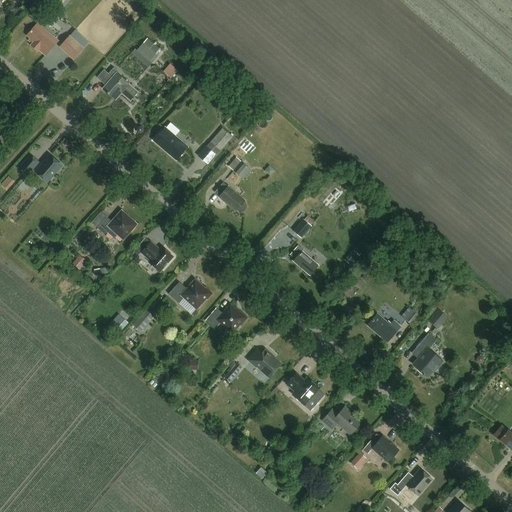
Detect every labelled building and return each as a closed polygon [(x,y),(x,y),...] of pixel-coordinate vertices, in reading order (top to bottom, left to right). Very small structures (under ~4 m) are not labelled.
[(54,0),(52,3),(60,8),(65,0),(54,0)] [(37,22),(27,33),(30,37),(27,40),(31,43),(30,44),(36,50),(37,48),(44,54),(57,40),(37,22)] [(58,41),(68,49),(76,40),(66,32),(58,41)] [(146,38),(132,54),(147,67),(151,63),(149,61),(154,54),(160,59),(165,54),(146,38)] [(171,78),(177,70),(170,64),(163,71),(171,78)] [(104,69),(96,78),(105,85),(102,88),(112,97),(116,93),(118,95),(120,93),(129,101),(137,92),(117,73),(118,72),(113,67),(109,73),(104,69)] [(222,127),(197,155),(207,164),(232,136),(222,127)] [(175,160),(186,147),(164,128),(152,141),(175,160)] [(48,155),(34,172),(46,182),(60,165),(48,155)] [(28,177),(40,163),(31,156),(19,170),(28,177)] [(250,171),(235,158),(228,166),(243,180),(250,171)] [(9,175),(1,183),(7,189),(15,182),(9,175)] [(242,202),(244,200),(243,200),(227,186),(227,185),(226,186),(222,182),(213,192),(218,196),(217,196),(218,197),(218,196),(234,210),(234,211),(236,209),(238,211),(240,211),(243,211),(244,209),(245,206),(244,204),(242,202)] [(122,238),(135,223),(120,210),(111,221),(105,215),(95,226),(103,234),(105,231),(112,237),(116,233),(122,238)] [(292,231),(300,238),(318,217),(310,211),(292,231)] [(149,242),(140,252),(149,260),(148,262),(158,271),(172,256),(161,247),(158,250),(149,242)] [(308,275),(317,265),(300,251),(302,249),(297,244),(289,254),(294,258),(292,261),(308,275)] [(79,269),(86,261),(79,255),(73,264),(79,269)] [(205,289),(195,280),(187,289),(179,283),(168,295),(179,304),(184,299),(197,310),(206,299),(207,300),(212,294),(206,289),(205,289)] [(239,312),(230,304),(222,314),(216,308),(205,321),(215,330),(220,324),(232,334),(240,325),(241,326),(248,318),(240,311),(239,312)] [(410,324),(418,315),(409,307),(401,316),(410,324)] [(438,309),(428,320),(435,327),(445,316),(438,309)] [(150,318),(144,313),(132,327),(138,333),(150,318)] [(391,318),(386,314),(382,318),(378,314),(368,325),(388,343),(401,327),(394,320),(391,323),(389,321),(391,318)] [(121,330),(128,321),(121,315),(113,324),(121,330)] [(429,333),(412,352),(418,357),(413,363),(428,377),(442,361),(429,349),(437,340),(429,333)] [(256,349),(246,360),(252,364),(253,363),(269,377),(280,364),(270,356),(271,354),(264,349),(261,353),(256,349)] [(197,369),(198,360),(190,360),(189,369),(197,369)] [(162,383),(169,375),(162,369),(155,376),(162,383)] [(295,373),(285,384),(293,391),(291,394),(304,405),(319,388),(306,377),(303,380),(295,373)] [(331,409),(322,420),(331,428),(336,422),(350,434),(361,422),(350,413),(351,412),(344,406),(337,414),(331,409)] [(501,426),(492,436),(499,442),(500,441),(511,450),(511,449),(511,434),(511,435),(507,431),(501,426)] [(370,440),(362,449),(367,453),(372,447),(388,461),(398,449),(382,435),(375,444),(370,440)] [(357,469),(366,458),(360,453),(351,463),(357,469)] [(397,495),(403,488),(407,484),(418,494),(433,478),(421,468),(421,467),(413,476),(408,472),(397,484),(395,483),(390,489),(397,495)] [(468,511),(470,510),(458,500),(447,511),(445,511),(443,510),(440,511),(468,511)]
